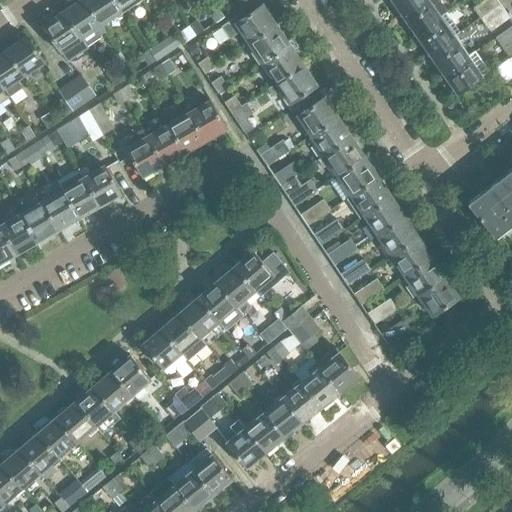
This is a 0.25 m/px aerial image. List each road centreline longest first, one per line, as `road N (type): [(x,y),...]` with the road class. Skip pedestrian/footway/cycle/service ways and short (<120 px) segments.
road 1 (residential): [(396,387),(245,156),(0,298)]
road 2 (residential): [(424,173),(306,0)]
road 3 (residential): [(243,511),(396,387)]
road 4 (residential): [(499,294),(424,173)]
road 5 (residential): [(396,387),(499,294)]
